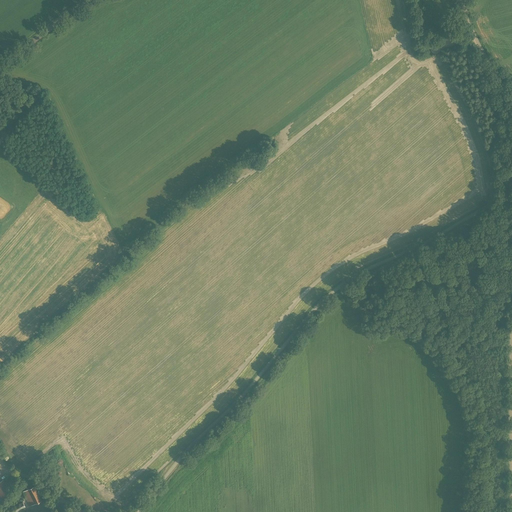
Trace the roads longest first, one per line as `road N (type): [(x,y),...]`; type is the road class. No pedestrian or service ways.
road 1 (unclassified): [(136,511),(339,285),(508,200)]
road 2 (unclassified): [(511,482),(508,200)]
road 3 (unclassified): [(508,200),(508,113),(462,0)]
